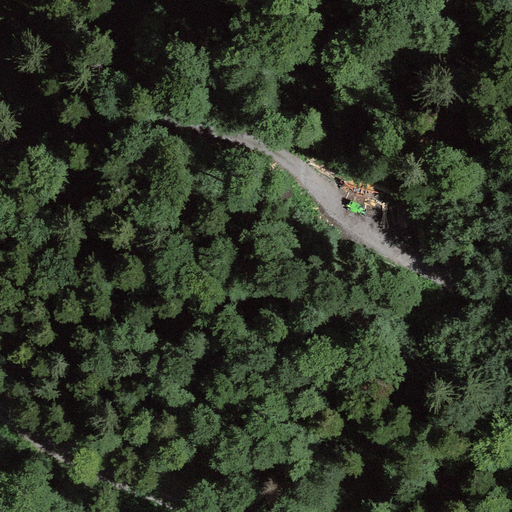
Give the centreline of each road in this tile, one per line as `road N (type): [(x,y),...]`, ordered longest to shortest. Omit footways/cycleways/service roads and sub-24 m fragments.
road 1 (track): [(0,143),(25,134),(200,122),(242,132),(303,164),(361,224),(436,272),(511,294)]
road 2 (track): [(0,410),(34,438),(195,511)]
